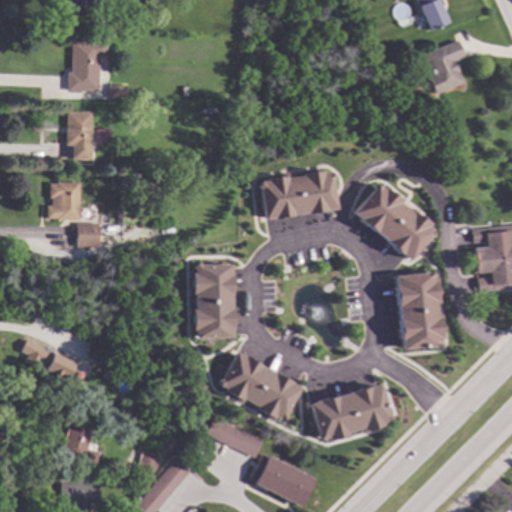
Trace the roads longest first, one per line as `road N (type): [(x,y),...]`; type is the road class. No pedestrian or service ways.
road 1 (primary): [(511,359),(359,511)]
road 2 (primary): [(412,511),(511,412)]
